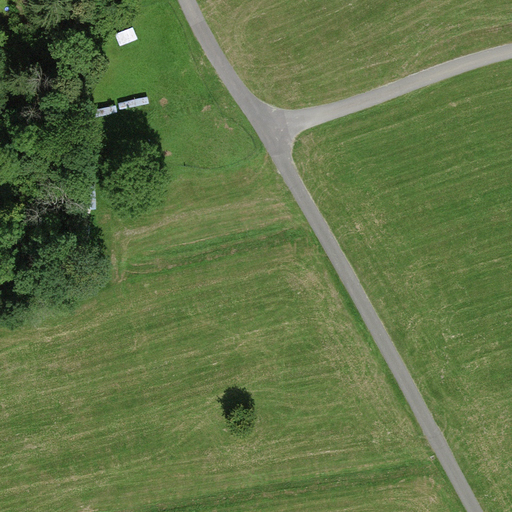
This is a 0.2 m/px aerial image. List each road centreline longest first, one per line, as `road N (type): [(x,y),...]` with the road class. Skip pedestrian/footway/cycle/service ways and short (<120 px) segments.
road 1 (unclassified): [(477,511),(271,130)]
road 2 (unclassified): [(271,130),(511,50)]
road 3 (unclassified): [(271,130),(199,0)]
